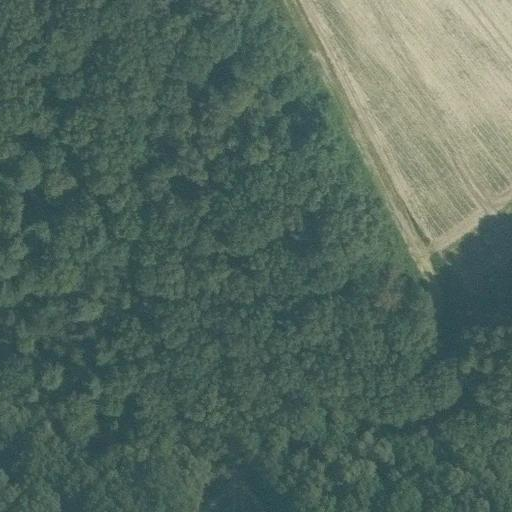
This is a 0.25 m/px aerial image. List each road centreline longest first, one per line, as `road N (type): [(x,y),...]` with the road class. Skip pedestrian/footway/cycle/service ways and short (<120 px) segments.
road 1 (track): [(511,395),(439,340),(269,0)]
road 2 (track): [(425,316),(391,357),(243,473)]
